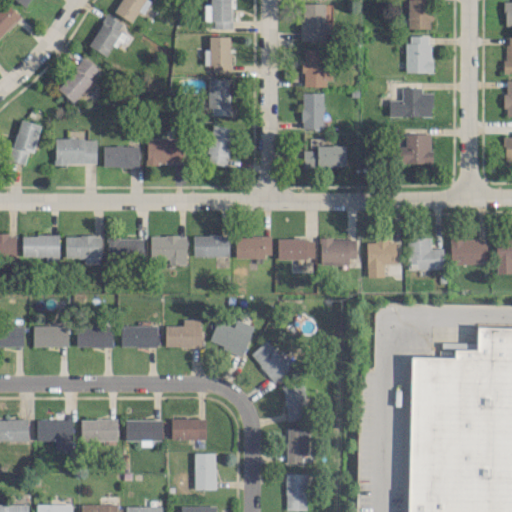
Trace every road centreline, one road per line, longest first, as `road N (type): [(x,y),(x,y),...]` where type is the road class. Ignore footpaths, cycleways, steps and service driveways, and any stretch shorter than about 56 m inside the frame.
road 1 (residential): [(0,199),(511,195)]
road 2 (residential): [(0,380),(206,381),(237,395)]
road 3 (residential): [(264,200),(264,0)]
road 4 (residential): [(464,196),(464,0)]
